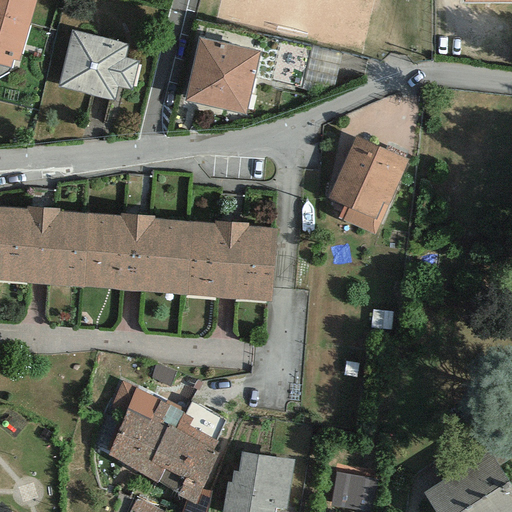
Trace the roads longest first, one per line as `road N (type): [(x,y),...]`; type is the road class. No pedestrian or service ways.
road 1 (residential): [(145,157),(279,132),(418,75),(511,83)]
road 2 (unknown): [(278,404),(279,132)]
road 3 (residential): [(145,157),(183,0)]
road 4 (residential): [(0,171),(145,157)]
